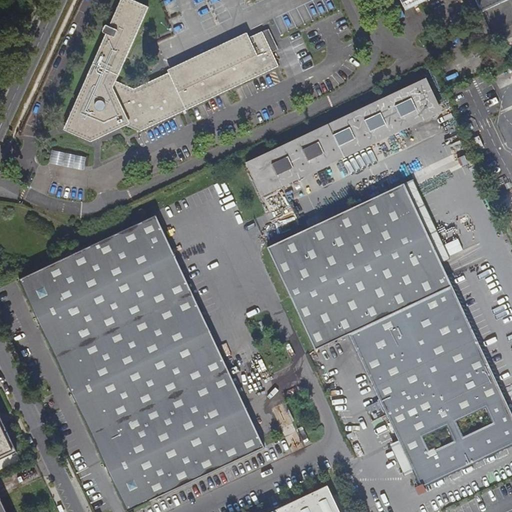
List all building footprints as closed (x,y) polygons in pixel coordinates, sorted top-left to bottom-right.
[(277,67),(271,53),(261,32),(248,38),(253,50),(175,87),(170,75),(162,79),(161,81),(155,84),(154,88),(149,90),(147,88),(139,91),(115,81),(148,6),(133,0),(120,0),(109,26),(105,24),(101,32),(106,33),(66,123),(83,130),(89,128),(92,119),(99,123),(103,121),(105,118),(107,117),(112,119),(111,120),(125,126),(139,132),(277,67)] [(398,0),(401,7),(416,0),(471,0),(476,9),(481,7),(482,6),(495,0),(398,0)] [(261,32),(271,53),(275,52),(265,30),(261,32)] [(253,50),(248,38),(246,34),(169,71),(170,75),(175,87),(253,50)] [(424,85),(399,97),(406,112),(431,100),(424,85)] [(280,182),(410,121),(406,112),(399,97),(269,158),(280,182)] [(406,112),(410,121),(435,109),(431,100),(406,112)] [(91,142),(125,126),(111,120),(112,119),(107,117),(105,118),(103,121),(99,123),(92,119),(89,128),(83,130),(66,123),(63,129),(91,142)] [(50,150),(48,162),(82,170),(85,157),(50,150)] [(280,182),(269,158),(267,153),(246,162),(262,196),(283,186),(280,182)] [(442,263),(451,259),(416,184),(467,160),(464,155),(404,183),(442,263)] [(511,413),(442,263),(404,183),(268,247),(316,351),(350,336),(422,489),(511,446),(511,413)] [(155,215),(18,279),(127,511),(264,446),(253,422),(239,429),(225,399),(238,392),(216,346),(203,352),(189,322),(202,315),(180,269),(167,275),(152,245),(166,239),(155,215)] [(0,460),(17,452),(11,438),(0,415),(0,460)] [(341,511),(328,485),(271,511),(341,511)]
